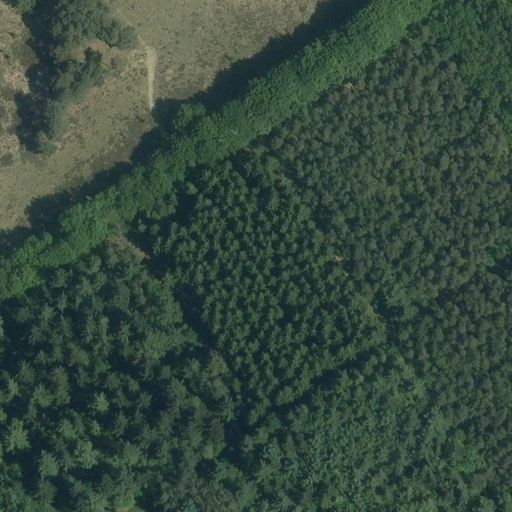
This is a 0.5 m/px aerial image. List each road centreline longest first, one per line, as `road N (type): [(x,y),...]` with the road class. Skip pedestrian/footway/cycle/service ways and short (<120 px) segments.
road 1 (track): [(248,121),(389,341)]
road 2 (track): [(248,121),(421,0)]
road 3 (track): [(389,341),(501,511)]
road 4 (track): [(89,233),(248,121)]
road 5 (track): [(389,341),(233,446)]
road 6 (track): [(411,6),(511,140)]
road 7 (track): [(511,260),(389,341)]
road 8 (track): [(233,446),(115,511)]
